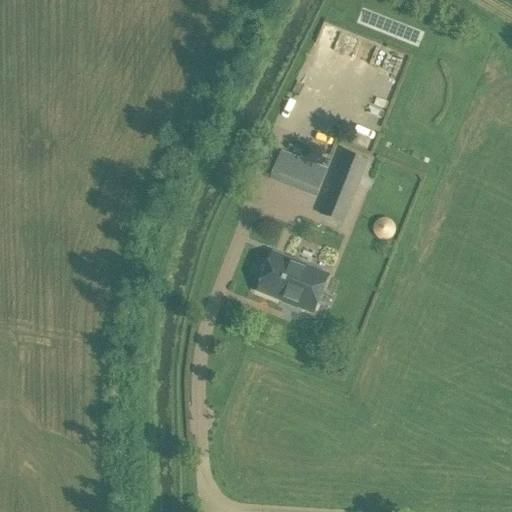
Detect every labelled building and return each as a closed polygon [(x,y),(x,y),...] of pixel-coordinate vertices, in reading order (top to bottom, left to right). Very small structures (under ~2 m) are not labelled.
[(395,110),(400,91),(386,87),(381,106),(395,110)] [(317,195),(325,173),(281,155),(272,177),(317,195)] [(344,223),(367,164),(345,155),(321,214),(344,223)] [(266,276),(318,297),(327,276),(275,255),(266,276)] [(312,313),(318,297),(266,276),(260,292),(312,313)]
